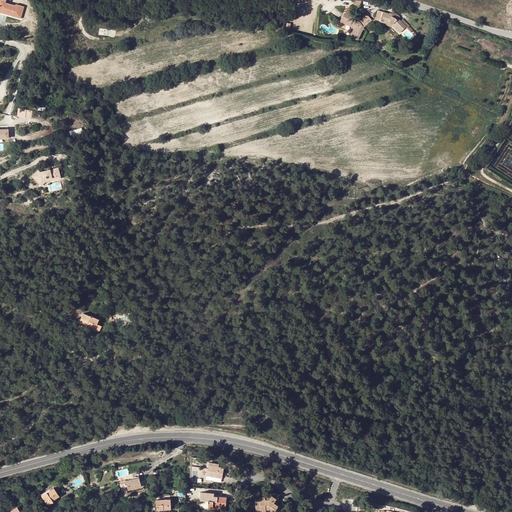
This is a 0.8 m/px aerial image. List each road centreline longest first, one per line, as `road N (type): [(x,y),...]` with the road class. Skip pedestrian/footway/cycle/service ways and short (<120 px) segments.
road 1 (secondary): [(0,472),(170,436),(259,448),(338,473)]
road 2 (secondary): [(338,473),(460,511)]
